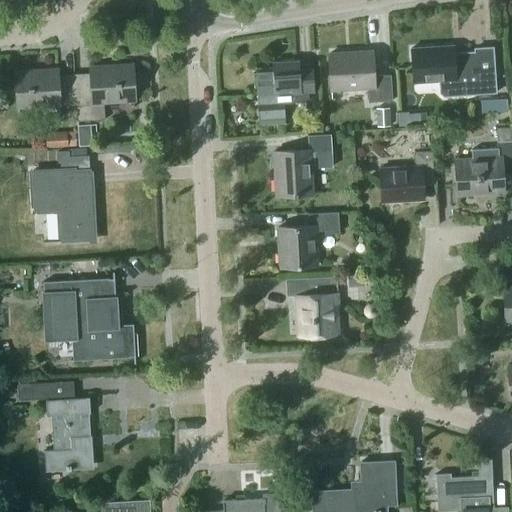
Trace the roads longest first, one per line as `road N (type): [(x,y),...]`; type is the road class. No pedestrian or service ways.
road 1 (residential): [(214,375),(194,28)]
road 2 (residential): [(395,398),(303,374),(214,375)]
road 3 (residential): [(194,28),(336,0)]
road 4 (residential): [(395,398),(429,266)]
road 5 (residential): [(511,432),(395,398)]
